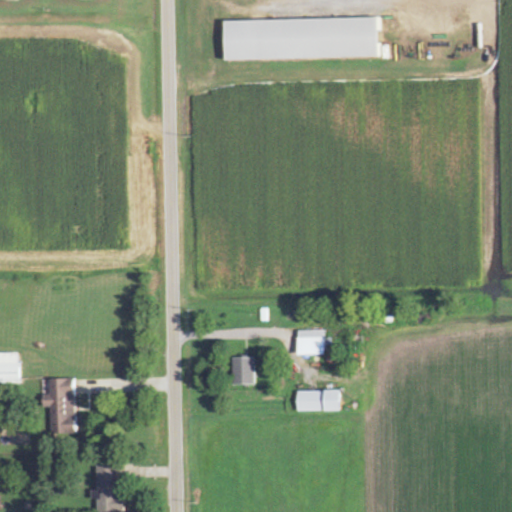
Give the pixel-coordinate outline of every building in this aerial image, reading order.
[(223,61),(379,57),(378,30),(381,30),(381,18),(222,22),(223,61)] [(323,356),(324,346),(332,346),(332,338),(324,338),(324,331),(297,331),(296,355),(323,356)] [(19,353),(0,353),(0,384),(19,384),(19,353)] [(232,358),(233,385),(255,385),(254,358),(232,358)] [(50,380),(51,395),(42,396),(43,408),(54,408),(55,436),(76,435),(74,380),(50,380)] [(296,392),(296,412),(339,411),(339,391),(296,392)] [(96,465),(96,501),(97,501),(97,511),(121,511),(120,465),(96,465)]
